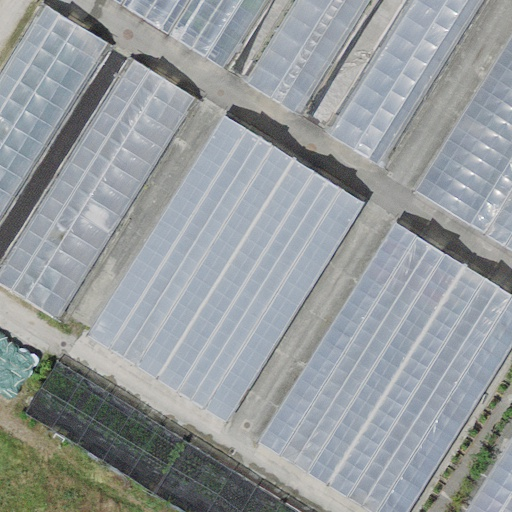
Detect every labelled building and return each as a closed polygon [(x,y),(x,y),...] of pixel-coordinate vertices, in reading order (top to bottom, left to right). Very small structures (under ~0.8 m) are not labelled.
[(126,0),(225,64),(265,0),(126,0)] [(377,0),(291,0),(242,79),(305,117),(377,0)] [(491,0),(419,0),(334,133),(384,177),(491,0)] [(0,227),(111,45),(40,2),(0,67),(0,227)] [(511,35),(473,93),(417,187),(494,236),(511,247),(511,35)] [(205,100),(133,57),(0,275),(0,279),(70,321),(205,100)] [(364,202),(224,115),(87,334),(228,421),(364,202)] [(411,511),(511,350),(511,292),(396,221),(261,440),(377,511),(411,511)] [(511,511),(511,435),(464,511),(511,511)]
